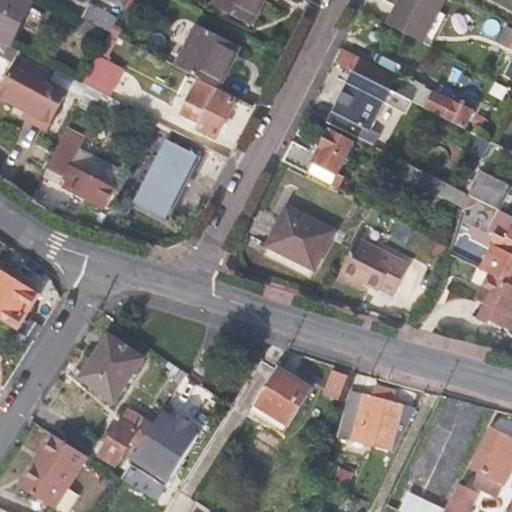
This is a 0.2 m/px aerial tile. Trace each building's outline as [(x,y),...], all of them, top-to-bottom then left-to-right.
[(8,0),(0,0),(0,45),(6,49),(27,9),(8,0)] [(110,0),(109,3),(125,12),(130,0),(110,0)] [(265,0),(216,0),(211,10),(250,29),(265,0)] [(395,0),(382,25),(417,43),(439,0),(395,0)] [(95,14),(88,27),(111,38),(117,26),(95,14)] [(196,29),(175,71),(217,93),(239,51),(196,29)] [(0,45),(0,61),(12,67),(18,54),(6,49),(0,45)] [(397,81),(341,52),(334,65),(356,76),(391,94),(397,81)] [(49,92),(52,85),(47,82),(50,77),(21,62),(3,96),(31,112),(27,118),(49,130),(65,101),(49,92)] [(84,88),(58,75),(52,85),(83,102),(89,90),(84,88)] [(100,80),(91,75),(84,88),(89,90),(94,93),(100,80)] [(365,146),(391,94),(356,76),(330,128),(334,130),(357,142),(365,146)] [(402,99),(425,111),(461,129),(469,114),(424,92),(425,90),(420,87),(419,89),(409,84),(402,99)] [(198,89),(187,109),(206,118),(201,127),(198,133),(218,143),(235,108),(198,89)] [(89,115),(99,95),(94,93),(89,90),(83,102),(79,110),(89,115)] [(206,118),(187,109),(183,118),(201,127),(206,118)] [(320,156),(294,143),(283,165),(339,193),(346,180),(340,176),(357,142),(334,130),(320,156)] [(62,142),(46,172),(70,184),(66,192),(105,211),(114,192),(73,171),(82,153),(62,142)] [(162,219),(193,158),(167,145),(135,205),(162,219)] [(466,197),(407,167),(401,179),(462,212),(466,197)] [(466,197),(491,210),(503,188),(475,173),(470,183),(466,197)] [(266,250),(312,272),(331,235),(286,212),(266,250)] [(511,288),(511,232),(505,245),(495,241),(480,272),(486,275),(511,288)] [(339,274),(361,285),(377,292),(378,290),(392,298),(407,267),(393,261),(392,263),(355,244),(339,274)] [(308,279),(312,272),(266,250),(263,258),(308,279)] [(0,267),(0,321),(18,332),(42,293),(0,267)] [(356,293),(361,285),(339,274),(335,282),(356,293)] [(505,333),(511,319),(511,288),(486,275),(471,304),(475,305),(468,320),(485,329),(488,325),(505,333)] [(115,402),(143,361),(110,338),(83,379),(115,402)] [(333,369),(327,395),(343,399),(349,373),(333,369)] [(289,426),(312,390),(279,370),(256,405),(289,426)] [(373,397),(353,392),(339,429),(390,442),(401,405),(404,395),(376,388),(373,397)] [(390,442),(339,429),(335,437),(393,454),(416,408),(401,405),(390,442)] [(132,444),(142,450),(156,429),(136,416),(139,412),(134,408),(125,423),(122,421),(113,435),(108,432),(104,440),(109,443),(101,456),(117,467),(132,444)] [(156,429),(142,450),(134,463),(171,484),(200,438),(189,431),(179,424),(165,415),(156,429)] [(182,420),(179,424),(189,431),(192,427),(182,420)] [(506,486),(511,474),(511,442),(493,434),(473,470),(479,473),(473,486),(498,498),(504,485),(506,486)] [(56,511),(89,460),(52,437),(42,454),(45,456),(24,491),(56,511)] [(42,454),(19,488),(24,491),(45,456),(42,454)] [(451,497),(464,466),(453,462),(440,492),(451,497)] [(459,489),(447,511),(470,511),(478,498),(459,489)]
